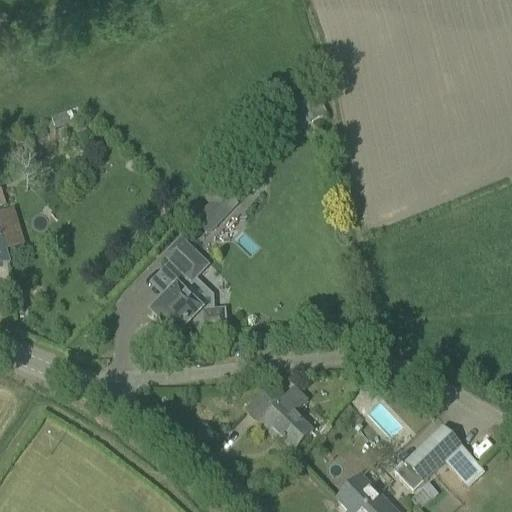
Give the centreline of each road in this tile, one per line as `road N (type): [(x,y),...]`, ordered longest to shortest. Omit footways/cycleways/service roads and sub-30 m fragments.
road 1 (unclassified): [(511,422),(375,357),(175,370),(100,392)]
road 2 (unclassified): [(239,511),(183,455),(100,392)]
